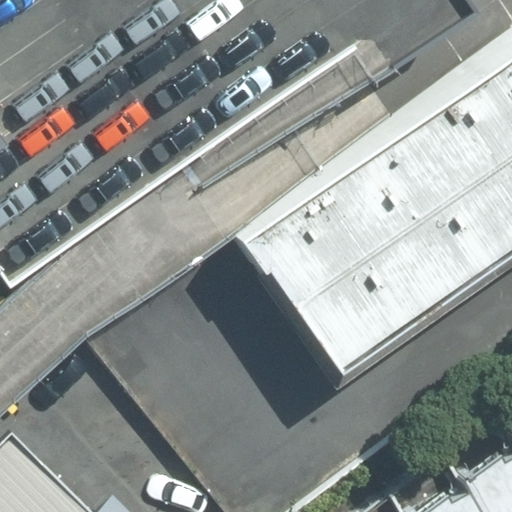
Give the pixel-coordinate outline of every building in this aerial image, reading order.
[(0,0),(0,271),(334,36),(354,67),(446,0),(0,0)] [(511,226),(511,53),(500,36),(226,232),(321,364),(511,226)] [(481,511),(511,511),(511,422),(509,416),(455,456),(481,511)] [(0,511),(101,511),(12,420),(0,432),(0,511)] [(407,511),(481,511),(455,456),(400,496),(407,511)] [(407,511),(400,496),(378,511),(407,511)]
